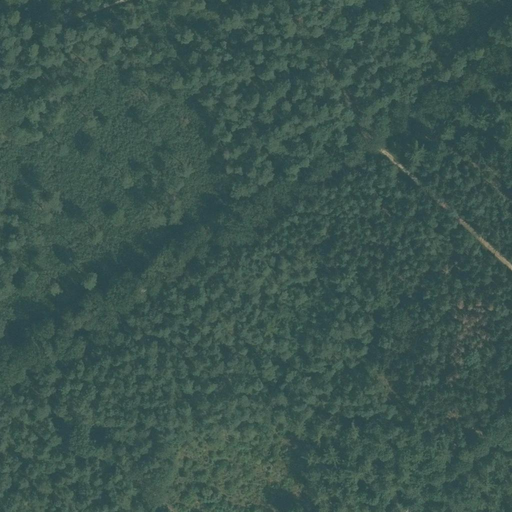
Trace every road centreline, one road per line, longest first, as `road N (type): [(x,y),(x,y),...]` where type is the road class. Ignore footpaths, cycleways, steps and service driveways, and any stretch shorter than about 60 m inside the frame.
road 1 (track): [(179,511),(18,360),(368,137),(289,0)]
road 2 (track): [(368,137),(511,274)]
road 3 (track): [(407,511),(511,420)]
road 4 (unknown): [(114,0),(0,40)]
